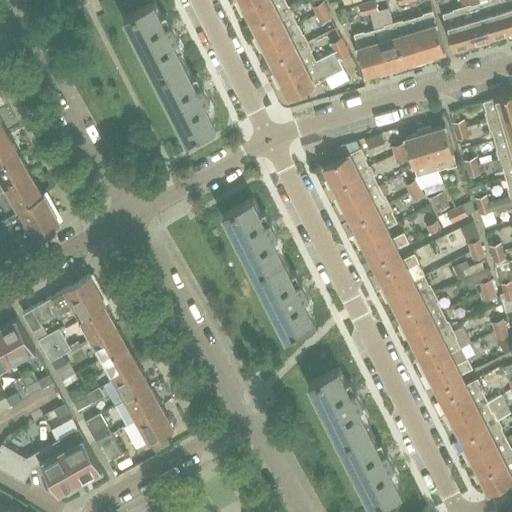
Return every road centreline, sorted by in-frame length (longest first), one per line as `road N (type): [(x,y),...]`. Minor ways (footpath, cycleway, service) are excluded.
road 1 (residential): [(452,511),(268,140)]
road 2 (residential): [(268,140),(511,65)]
road 3 (residential): [(128,217),(15,12)]
road 4 (residential): [(239,420),(128,217)]
road 5 (residential): [(90,511),(96,501),(239,420)]
road 6 (residential): [(128,217),(268,140)]
road 7 (residential): [(268,140),(198,0)]
road 8 (residential): [(0,287),(128,217)]
